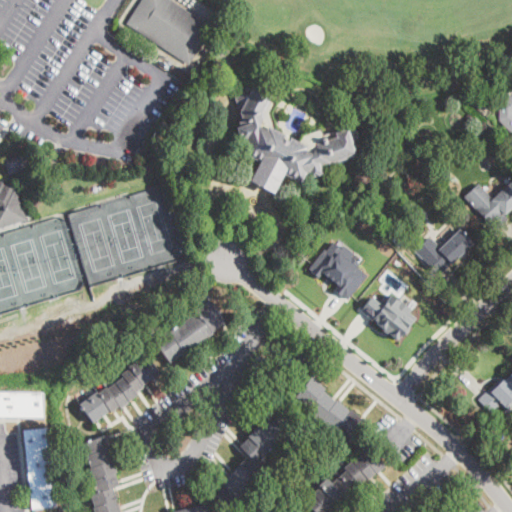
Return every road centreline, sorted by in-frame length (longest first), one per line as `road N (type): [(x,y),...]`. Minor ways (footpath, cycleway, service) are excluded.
road 1 (residential): [(511,511),(427,421),(226,258)]
road 2 (residential): [(397,398),(511,281)]
